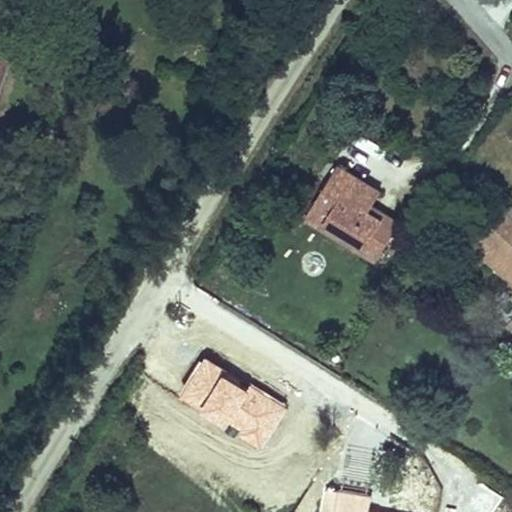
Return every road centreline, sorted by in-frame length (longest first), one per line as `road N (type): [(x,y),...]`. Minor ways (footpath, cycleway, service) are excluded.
road 1 (residential): [(17,511),(337,0)]
road 2 (unknown): [(136,318),(294,363)]
